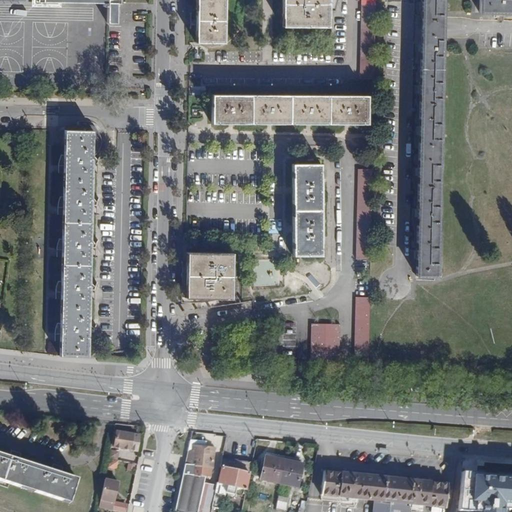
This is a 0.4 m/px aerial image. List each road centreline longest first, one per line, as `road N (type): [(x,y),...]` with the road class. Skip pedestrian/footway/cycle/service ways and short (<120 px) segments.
road 1 (tertiary): [(511,420),(164,392)]
road 2 (tertiary): [(167,416),(511,450)]
road 3 (residential): [(166,115),(164,392)]
road 4 (residential): [(403,26),(398,286)]
road 5 (unknown): [(55,113),(50,340)]
road 6 (tertiary): [(0,398),(167,416)]
road 7 (residential): [(166,115),(0,112)]
road 8 (tertiary): [(164,392),(0,370)]
